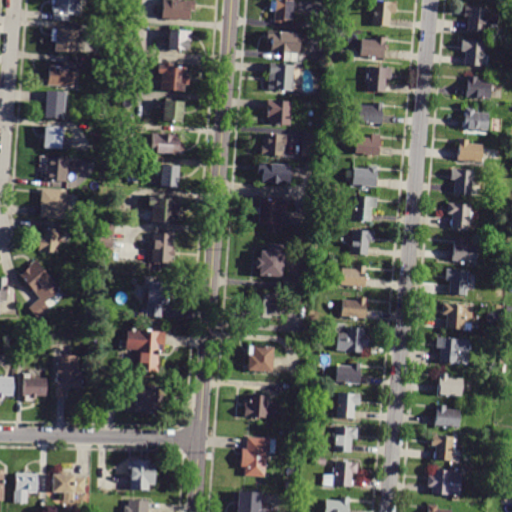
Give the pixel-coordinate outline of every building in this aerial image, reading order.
[(80,0),(80,15),(69,14),(68,21),(53,20),(54,0),(80,0)] [(162,0),(178,0),(194,1),(194,11),(189,10),(189,20),(161,18),(162,0)] [(291,0),(291,12),(290,21),(283,21),(283,23),(273,23),(274,11),(270,11),(271,0),(275,1),(275,0),(291,0)] [(388,26),(371,25),(373,0),(395,2),(394,13),(389,12),(388,26)] [(497,25),(485,24),(485,32),(468,31),(469,17),(464,17),(464,6),(486,7),(486,13),(498,14),(497,25)] [(136,21),(128,21),(128,13),(136,13),(136,21)] [(77,43),(76,53),(54,51),(55,41),(50,41),(51,28),(77,30),(77,43)] [(168,30),(190,31),(189,41),(188,40),(187,51),(167,49),(168,30)] [(299,45),(298,54),(270,52),(270,42),(266,42),(267,31),(300,33),(299,45)] [(383,59),(359,57),(361,39),(375,41),(375,37),(385,38),(383,59)] [(461,51),(462,40),(484,42),(482,56),(488,56),(487,67),(464,65),(466,51),(461,51)] [(74,69),(73,87),(48,85),(50,60),(63,61),(63,67),(74,68),(74,69)] [(162,63),(162,62),(173,63),(172,66),(185,67),(185,74),(188,74),(188,85),(184,85),(183,92),(160,90),(161,73),(157,73),(157,65),(162,65),(162,63)] [(292,65),(294,65),(292,82),(294,82),(293,91),(267,89),(269,64),(292,65)] [(383,92),(366,91),(368,66),(390,68),(389,78),(384,78),(383,92)] [(490,85),(489,99),(466,98),(467,76),(477,77),(476,81),(490,82),(490,85)] [(45,93),(46,91),(65,92),(63,119),(44,118),(45,93)] [(163,104),(164,101),(184,102),(182,122),(162,121),(163,104)] [(267,101),(291,102),(289,125),(269,124),(270,117),(265,117),(267,101)] [(358,108),(358,105),(373,106),(373,102),(382,103),(381,124),(357,123),(358,108)] [(487,122),(487,131),(464,129),(465,108),(474,108),(474,112),(488,113),(487,122)] [(62,128),(61,149),(43,148),(44,126),(62,127),(62,128)] [(302,132),(320,133),(318,157),(300,155),(302,132)] [(151,141),(151,133),(179,135),(179,143),(183,144),(183,155),(150,153),(151,141)] [(283,155),(283,156),(260,154),(261,146),(263,146),(264,133),(286,135),(285,145),(283,145),(283,155)] [(379,154),(378,155),(354,154),(355,137),(370,138),(370,134),(380,135),(379,154)] [(481,161),(457,159),(458,139),(468,140),(467,143),(482,144),(481,161)] [(66,171),(65,182),(44,181),(46,158),(67,159),(66,171)] [(290,177),(289,185),(261,183),(261,174),(257,174),(258,163),(291,165),(290,177)] [(160,177),(161,165),(178,166),(177,188),(159,186),(160,177)] [(375,179),(375,187),(351,186),(352,168),(366,169),(366,165),(376,166),(375,179)] [(470,195),(453,194),(454,180),(450,179),(451,168),(472,170),(470,195)] [(65,194),(64,219),(39,218),(41,189),(66,190),(65,194)] [(161,196),(161,198),(175,199),(175,203),(179,203),(177,220),(174,220),(174,224),(150,222),(152,205),(147,205),(148,197),(152,197),(152,194),(161,195),(161,196)] [(370,221),(353,220),(355,196),(376,198),(376,207),(371,207),(370,221)] [(282,200),(286,201),(285,209),(281,208),(280,233),(266,232),(267,224),(257,223),(259,199),(271,200),(272,197),(282,197),(282,200)] [(468,216),(467,229),(450,228),(451,214),(445,213),(446,203),(469,205),(468,216)] [(45,222),(58,223),(58,230),(59,230),(57,253),(37,252),(38,235),(41,235),(41,228),(45,228),(45,222)] [(309,238),(301,238),(302,225),(310,225),(309,238)] [(366,255),(349,254),(352,230),(373,231),(372,241),(367,241),(366,255)] [(170,270),(159,269),(159,263),(151,262),(153,233),(173,234),(172,250),(174,250),(173,257),(171,257),(170,270)] [(453,240),(462,240),(462,244),(476,245),(475,262),(452,260),(453,240)] [(282,267),(281,277),(258,275),(259,268),(255,268),(256,258),(259,258),(260,250),(269,251),(269,243),(282,244),(282,252),(283,252),(282,267)] [(34,302),(39,298),(19,276),(35,261),(60,289),(45,303),(51,309),(40,320),(28,308),(34,302)] [(363,287),(339,285),(341,268),(355,269),(355,265),(365,266),(363,287)] [(465,295),(447,294),(448,280),(444,280),(445,269),(467,271),(465,295)] [(8,281),(6,302),(3,301),(3,304),(0,303),(0,277),(8,278),(8,281)] [(161,316),(161,317),(144,316),(145,302),(142,302),(143,281),(169,282),(167,305),(162,304),(161,316)] [(270,318),(250,317),(251,309),(249,309),(250,301),(252,302),(252,294),(270,295),(270,293),(279,293),(278,316),(270,316),(270,318)] [(364,318),(364,319),(341,317),(342,300),(357,301),(357,297),(366,298),(364,318)] [(468,323),(469,323),(468,330),(445,328),(446,314),(442,314),(443,303),(469,306),(468,323)] [(501,311),(494,310),(495,303),(502,304),(501,311)] [(363,329),(362,335),(367,336),(366,346),(361,346),(361,352),(335,351),(336,333),(345,333),(346,327),(363,329)] [(161,351),(157,350),(155,372),(134,370),(136,349),(123,348),(124,328),(163,332),(161,351)] [(10,354),(3,350),(10,338),(16,342),(10,354)] [(440,349),(435,348),(436,338),(468,340),(468,355),(457,354),(456,363),(439,363),(440,349)] [(244,370),(245,345),(273,347),(271,372),(244,370)] [(82,371),(82,388),(66,388),(66,397),(57,397),(57,355),(78,355),(78,371),(82,371)] [(488,369),(488,362),(498,363),(498,370),(488,369)] [(359,383),(358,385),(336,383),(337,365),(351,366),(351,363),(360,364),(359,383)] [(461,397),(436,396),(438,374),(447,375),(447,378),(462,379),(461,397)] [(0,377),(13,377),(13,396),(3,395),(3,398),(0,398),(0,377)] [(46,378),(46,397),(31,396),(31,401),(25,401),(25,396),(22,396),(22,378),(46,378)] [(154,386),(152,412),(131,410),(132,385),(154,386)] [(351,417),(336,416),(337,393),(359,395),(358,406),(352,405),(351,417)] [(275,405),(274,419),(243,417),(244,402),(248,402),(248,394),(268,396),(267,404),(275,405)] [(435,417),(436,405),(445,406),(445,410),(459,411),(458,428),(434,426),(435,417)] [(350,452),(333,451),(334,426),(357,427),(356,440),(351,439),(350,452)] [(453,449),(452,461),(434,459),(435,447),(429,446),(430,435),(453,437),(453,449)] [(264,478),(243,476),(244,468),(240,468),(241,448),(246,449),(246,437),(273,439),(272,454),(266,453),(264,478)] [(324,466),(313,465),(314,458),(325,459),(324,466)] [(129,468),(126,468),(126,461),(149,461),(148,464),(154,465),(154,485),(147,485),(147,490),(128,489),(129,468)] [(350,487),(321,485),(322,474),(333,474),(334,461),(356,462),(355,474),(350,473),(350,487)] [(427,476),(431,476),(432,469),(461,472),(458,495),(430,493),(430,486),(426,486),(427,476)] [(39,492),(28,492),(28,504),(15,504),(15,473),(40,474),(39,492)] [(78,477),(87,477),(86,493),(76,492),(76,501),(66,501),(67,492),(51,492),(52,475),(78,475),(78,477)] [(262,511),(235,511),(237,491),(260,493),(259,509),(263,509),(262,511)] [(347,511),(323,511),(325,500),(338,501),(339,497),(349,498),(347,511)] [(122,511),(123,506),(126,506),(126,500),(148,501),(147,511),(122,511)]
